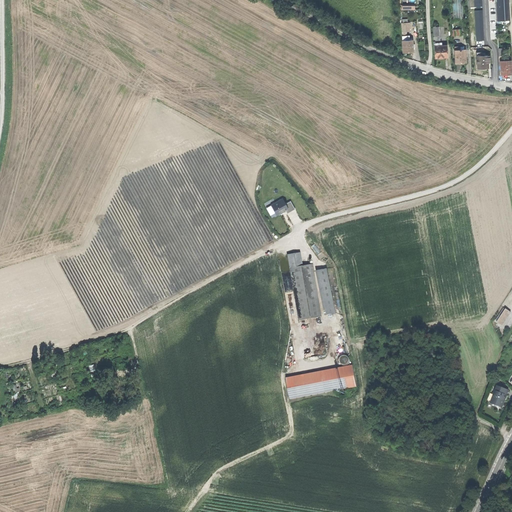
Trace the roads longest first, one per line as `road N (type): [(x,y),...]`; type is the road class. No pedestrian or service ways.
road 1 (track): [(511,130),(449,184),(308,224),(128,328),(0,367)]
road 2 (track): [(402,61),(280,0)]
